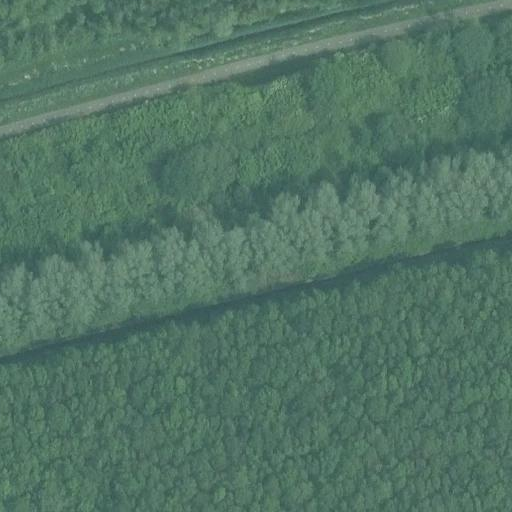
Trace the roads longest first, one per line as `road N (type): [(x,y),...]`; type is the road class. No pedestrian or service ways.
road 1 (tertiary): [(0,301),(511,174)]
road 2 (track): [(0,384),(511,261)]
